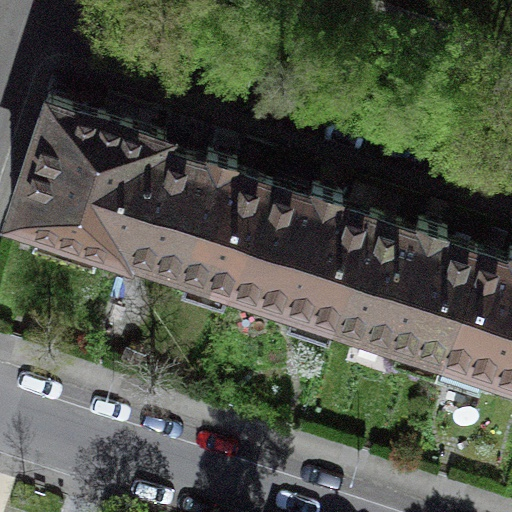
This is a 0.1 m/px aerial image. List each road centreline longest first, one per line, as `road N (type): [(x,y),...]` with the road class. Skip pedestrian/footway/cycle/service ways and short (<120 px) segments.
road 1 (residential): [(27,14),(511,173)]
road 2 (residential): [(0,404),(334,511)]
